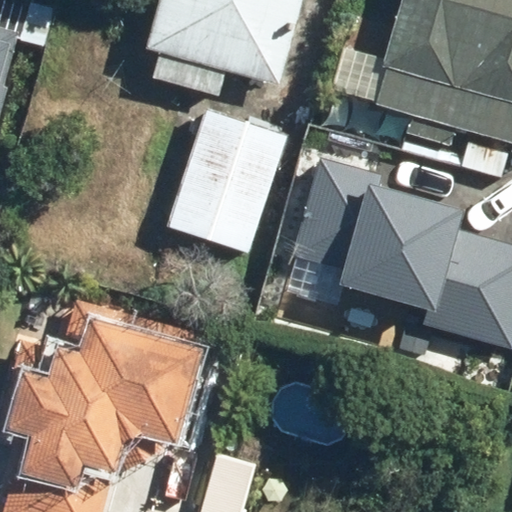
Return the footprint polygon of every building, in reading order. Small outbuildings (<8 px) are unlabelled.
[(165,0),(154,42),(162,44),(154,74),(227,94),(233,69),(286,83),(307,0),(165,0)] [(511,0),(405,0),(378,99),(511,135),(511,0)] [(0,108),(23,31),(0,24),(0,108)] [(286,126),(211,104),(176,223),(251,245),(286,126)] [(471,201),(385,177),(386,171),(325,153),(297,251),(350,266),(347,277),(414,296),(409,312),(511,342),(511,239),(464,225),(471,201)] [(182,437),(211,331),(75,295),(63,342),(27,332),(2,426),(25,432),(3,511),(107,511),(121,462),(130,435),(148,428),(182,437)]
